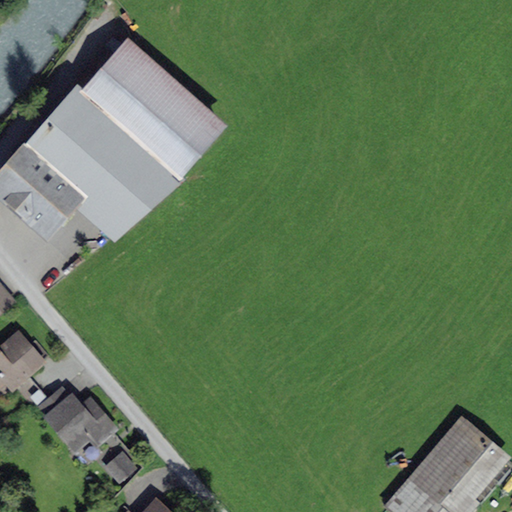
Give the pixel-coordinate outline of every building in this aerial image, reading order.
[(48,225),(74,196),(116,232),(176,181),(175,179),(220,129),(125,46),(82,96),(78,92),(48,127),(40,120),(16,148),(23,155),(0,181),(0,190),(41,226),(45,223),(48,225)] [(0,344),(0,380),(11,395),(47,367),(18,330),(0,344)] [(64,390),(44,408),(80,447),(100,429),(64,390)] [(386,509),(389,511),(470,511),(511,462),(511,461),(460,419),(386,509)] [(123,457),(105,472),(119,490),(138,474),(123,457)] [(147,511),(172,511),(158,499),(147,511)]
